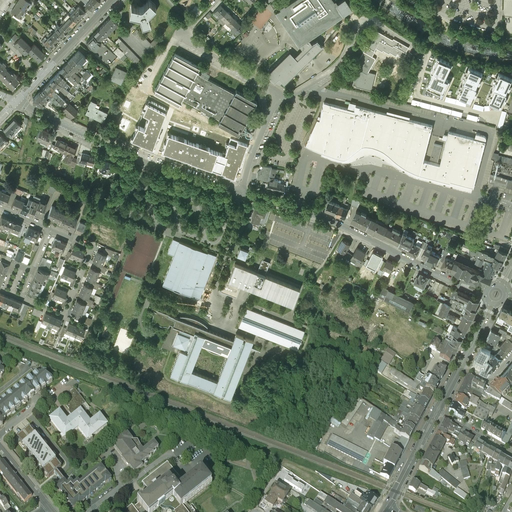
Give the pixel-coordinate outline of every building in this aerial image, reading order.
[(27,0),(18,0),(16,4),(24,10),(27,6),(29,7),(31,3),(29,1),(27,0)] [(89,0),(88,1),(83,6),(87,10),(90,12),(96,6),(90,0),(89,0)] [(147,0),(143,5),(139,6),(131,4),(129,12),(139,15),(142,23),(150,21),(148,12),(155,4),(150,0),(147,0)] [(332,0),(293,0),(285,6),(284,5),(280,8),(280,9),(275,13),(285,26),(298,46),(299,46),(302,49),(294,57),(290,52),(267,74),(269,76),(268,77),(269,79),(270,78),(274,82),(275,81),(279,84),(282,81),(284,83),(302,65),(304,63),(305,64),(306,63),(307,62),(306,61),(308,59),(311,56),(321,46),(316,41),(312,44),(308,39),(352,9),(345,0),(342,0),(337,4),(335,1),(334,2),(332,0)] [(24,10),(16,4),(11,12),(14,14),(19,18),(19,17),(21,14),(24,15),(26,11),(24,10)] [(220,5),(214,12),(220,18),(226,11),(220,5)] [(81,8),(78,6),(74,10),(81,16),(85,12),(81,8)] [(81,16),(74,10),(70,15),(76,21),(81,16)] [(232,16),(226,11),(220,18),(226,23),(232,16)] [(70,15),(68,13),(64,18),(65,20),(72,26),(76,21),(70,15)] [(19,18),(14,14),(12,16),(23,24),(24,21),(19,17),(19,18)] [(111,16),(99,29),(105,35),(117,23),(111,16)] [(237,21),(232,16),(226,23),(231,28),(237,21)] [(72,26),(65,20),(61,24),(67,30),(72,26)] [(262,26),(259,24),(259,23),(253,20),(252,23),(261,28),(262,26)] [(243,27),(237,21),(231,28),(237,34),(243,27)] [(67,30),(61,24),(59,26),(58,25),(57,27),(64,34),(67,30)] [(64,34),(57,27),(55,29),(56,30),(54,31),(61,38),(64,34)] [(105,35),(99,29),(93,35),(100,41),(105,35)] [(150,43),(137,29),(132,33),(151,52),(155,48),(150,43)] [(61,38),(54,31),(52,33),(51,32),(50,34),(57,41),(61,38)] [(393,40),(378,31),(369,48),(365,46),(362,51),(364,51),(359,60),(360,61),(356,68),(360,70),(367,74),(368,72),(375,60),(375,58),(372,56),(375,51),(374,51),(376,48),(382,51),(383,50),(389,53),(390,52),(396,55),(397,54),(403,58),(406,52),(408,47),(394,39),(393,40)] [(15,34),(11,38),(15,42),(19,38),(15,34)] [(57,41),(50,34),(48,36),(49,37),(47,39),(54,45),(57,41)] [(100,41),(93,35),(86,42),(94,49),(101,42),(100,41)] [(31,47),(20,37),(14,43),(25,54),(28,50),(39,61),(45,54),(34,44),(31,47)] [(141,61),(119,38),(114,42),(137,66),(141,61)] [(155,38),(150,43),(155,48),(160,43),(155,38)] [(47,39),(46,40),(45,40),(43,41),(44,42),(46,45),(45,46),(47,48),(48,47),(50,49),(54,45),(47,39)] [(111,41),(106,45),(120,59),(125,54),(111,41)] [(78,51),(72,57),(80,64),(86,58),(78,51)] [(107,63),(111,58),(106,53),(102,58),(107,63)] [(200,76),(198,74),(196,73),(197,71),(198,71),(198,70),(199,68),(199,67),(196,66),(197,66),(196,65),(196,66),(194,64),(191,63),(188,61),(189,61),(188,61),(186,60),(183,59),(183,58),(180,57),(181,57),(180,57),(178,56),(178,55),(178,56),(175,54),(174,54),(175,54),(173,57),(172,56),(172,57),(173,57),(172,60),(171,60),(172,60),(170,62),(169,65),(168,64),(168,65),(169,65),(167,68),(167,67),(167,68),(166,70),(165,73),(164,72),(164,73),(163,75),(163,76),(162,78),(161,78),(162,78),(160,81),(159,80),(160,81),(159,83),(158,83),(159,84),(157,86),(156,88),(155,88),(156,89),(154,91),(154,92),(157,93),(159,95),(160,95),(162,96),(165,98),(167,99),(168,99),(170,100),(170,101),(173,102),(175,103),(175,104),(176,104),(178,105),(179,105),(180,102),(181,103),(181,102),(180,102),(181,99),(182,99),(184,100),(184,101),(186,102),(188,103),(190,104),(191,104),(192,105),(193,106),(193,105),(195,107),(197,108),(199,109),(201,110),(204,111),(203,112),(204,112),(204,111),(206,113),(204,115),(209,117),(210,115),(212,116),(213,116),(215,117),(214,118),(215,118),(215,117),(217,119),(219,120),(220,121),(218,123),(218,124),(221,125),(224,127),(227,128),(227,129),(227,128),(230,130),(229,130),(230,130),(232,131),(232,132),(233,132),(235,133),(236,133),(238,135),(239,135),(238,134),(240,132),(241,132),(240,131),(242,129),(242,128),(243,126),(244,126),(243,126),(245,123),(246,123),(245,123),(247,120),(248,117),(250,114),(251,115),(251,114),(250,114),(251,111),(252,111),(253,108),(255,105),(255,106),(256,105),(255,105),(256,102),(257,102),(256,102),(253,100),(254,100),(253,100),(251,99),(251,98),(250,99),(248,97),(245,96),(245,95),(245,96),(242,94),(239,92),(236,91),(234,94),(234,93),(233,94),(231,93),(231,92),(231,93),(229,91),(227,90),(225,89),(223,88),(222,88),(220,87),(220,86),(218,85),(216,84),(214,83),(212,82),(211,82),(209,81),(209,80),(207,79),(206,79),(207,77),(206,76),(205,76),(202,74),(201,76),(200,75),(200,76)] [(80,64),(72,57),(68,62),(74,68),(76,67),(77,67),(81,70),(83,67),(80,64)] [(453,66),(439,59),(437,63),(439,64),(436,70),(434,69),(432,73),(434,74),(446,80),(448,75),(449,76),(451,73),(449,72),(453,66)] [(12,75),(4,67),(6,65),(3,62),(1,64),(0,63),(0,77),(12,89),(19,81),(15,77),(17,75),(14,73),(12,75)] [(74,68),(68,62),(63,66),(78,80),(80,78),(74,72),(72,72),(72,71),(74,68)] [(78,80),(63,66),(59,71),(65,78),(68,80),(70,78),(75,83),(76,82),(78,80)] [(483,74),(469,67),(467,71),(469,72),(466,78),(464,77),(462,81),(464,82),(476,88),(478,83),(479,84),(481,81),(480,80),(483,74)] [(126,72),(116,68),(111,79),(120,84),(126,72)] [(367,74),(360,70),(358,76),(355,75),(353,85),(356,86),(355,87),(371,91),(375,74),(368,72),(367,74)] [(71,87),(65,82),(63,81),(63,80),(65,78),(59,71),(54,76),(69,90),(72,93),(75,90),(77,88),(73,85),(71,87)] [(511,80),(511,79),(499,73),(497,77),(498,78),(496,84),(494,83),(492,87),(494,88),(506,93),(508,89),(509,90),(511,87),(509,86),(511,80)] [(446,80),(434,74),(433,75),(432,78),(433,78),(430,85),(429,84),(427,88),(441,94),(444,88),(445,88),(447,85),(445,84),(447,80),(446,80)] [(69,90),(54,76),(49,81),(56,88),(59,86),(60,86),(60,87),(66,93),(69,90)] [(56,88),(49,81),(44,86),(59,100),(61,98),(56,92),(55,92),(54,91),(56,88)] [(476,88),(464,82),(462,86),(463,86),(460,93),(459,92),(457,96),(471,102),(474,96),(475,96),(477,93),(475,92),(477,88),(476,88)] [(59,100),(44,86),(39,92),(48,101),(49,102),(50,100),(48,97),(49,96),(50,97),(50,98),(56,103),(57,103),(59,100)] [(130,87),(116,123),(131,129),(135,117),(140,119),(143,113),(139,112),(146,93),(130,87)] [(506,93),(494,88),(492,91),(493,92),(490,98),(489,98),(487,102),(501,108),(504,101),(505,102),(507,99),(505,98),(507,94),(506,93)] [(48,101),(39,92),(33,98),(33,101),(43,106),(48,101)] [(68,103),(61,98),(59,100),(63,104),(65,106),(68,103)] [(96,103),(91,101),(88,107),(89,107),(85,113),(90,116),(90,115),(93,117),(99,120),(103,121),(107,113),(94,107),(96,103)] [(150,104),(147,103),(143,113),(149,116),(147,120),(149,121),(147,125),(145,124),(144,129),(138,126),(132,137),(133,138),(132,139),(141,143),(141,142),(143,143),(143,144),(151,147),(151,146),(153,146),(166,111),(164,110),(165,109),(151,101),(150,104)] [(77,110),(69,102),(68,103),(65,106),(62,109),(71,118),(77,110)] [(433,125),(356,105),(354,110),(324,102),(319,120),(316,119),(305,145),(312,149),(321,153),(331,156),(342,159),(344,159),(346,159),(347,158),(355,152),(362,147),(363,146),(364,146),(366,146),(372,147),(380,149),(384,152),(388,155),(390,156),(392,159),(396,162),(402,166),(404,168),(408,170),(412,171),(415,173),(419,174),(446,181),(456,184),(457,183),(459,183),(474,187),(477,174),(486,141),(475,138),(449,131),(440,165),(423,160),(433,125)] [(507,112),(502,111),(498,127),(502,128),(507,112)] [(14,118),(8,124),(16,131),(21,125),(14,118)] [(16,131),(8,124),(3,130),(11,138),(14,135),(13,133),(16,131)] [(40,129),(36,138),(41,140),(46,142),(50,133),(45,130),(44,131),(40,129)] [(173,154),(176,155),(176,156),(181,157),(182,156),(185,157),(184,159),(188,160),(188,159),(191,160),(190,161),(194,163),(195,162),(198,163),(197,164),(202,165),(202,164),(208,166),(208,167),(211,168),(211,169),(214,170),(215,168),(221,171),(220,172),(224,173),(224,174),(232,177),(233,174),(235,175),(238,167),(237,167),(238,164),(240,165),(241,161),(239,161),(241,157),(242,157),(245,151),(243,150),(244,147),(246,148),(247,144),(230,138),(224,155),(209,149),(210,148),(205,147),(205,148),(200,146),(200,145),(196,144),(196,145),(188,142),(188,141),(183,139),(183,140),(178,138),(178,137),(170,134),(169,137),(167,136),(165,142),(167,143),(165,147),(164,146),(163,148),(161,149),(163,153),(165,152),(173,155),(173,154)] [(67,143),(57,139),(53,147),(63,152),(67,143)] [(76,148),(67,143),(63,152),(67,154),(64,159),(70,161),(72,157),(74,152),(76,148)] [(442,146),(434,144),(430,159),(438,161),(442,146)] [(49,151),(43,150),(40,157),(44,158),(44,157),(47,157),(49,153),(49,151)] [(88,155),(82,153),(81,157),(79,161),(80,162),(86,163),(88,155)] [(511,159),(498,156),(498,155),(493,153),(491,159),(511,163),(511,159)] [(95,157),(88,155),(86,163),(93,165),(95,157)] [(114,165),(103,160),(101,164),(99,169),(101,170),(100,173),(106,176),(107,173),(110,174),(114,165)] [(271,169),(263,167),(257,173),(257,178),(268,181),(271,169)] [(268,181),(267,184),(266,183),(266,185),(267,186),(266,190),(275,192),(277,183),(272,182),(275,169),(271,169),(268,181)] [(511,181),(490,174),(488,182),(511,188),(511,181)] [(58,182),(54,179),(49,190),(54,193),(55,190),(58,182)] [(64,187),(58,182),(55,190),(61,192),(64,187)] [(284,184),(277,183),(275,192),(283,194),(284,189),(285,184),(284,183),(284,184)] [(16,188),(9,185),(8,188),(8,192),(11,192),(14,193),(16,188)] [(23,191),(16,188),(14,193),(17,194),(18,197),(22,194),(23,191)] [(83,196),(81,202),(87,205),(90,198),(88,198),(83,196)] [(24,201),(20,211),(26,213),(32,199),(30,199),(31,198),(29,197),(29,198),(26,197),(24,201)] [(16,198),(14,199),(11,207),(16,209),(20,199),(16,198)] [(24,201),(20,199),(16,209),(20,211),(24,201)] [(32,199),(26,213),(32,216),(34,213),(38,202),(36,201),(36,200),(35,200),(34,200),(32,199)] [(38,202),(34,213),(41,216),(46,203),(39,200),(38,202)] [(339,205),(328,201),(325,210),(336,214),(339,206),(339,205)] [(340,206),(339,206),(336,214),(340,216),(343,207),(344,204),(341,203),(340,206)] [(67,214),(54,208),(55,207),(52,206),(47,216),(57,221),(57,222),(70,228),(69,229),(72,231),(77,220),(66,215),(67,214)] [(266,212),(255,208),(252,218),(251,221),(258,224),(261,217),(264,218),(266,212)] [(361,213),(356,211),(351,221),(366,228),(371,218),(366,216),(366,215),(362,213),(361,213)] [(14,221),(7,218),(4,227),(7,228),(7,229),(10,230),(10,229),(14,221)] [(388,227),(371,218),(366,228),(383,237),(387,228),(388,227)] [(21,224),(14,221),(10,229),(13,231),(19,233),(21,229),(19,228),(21,224)] [(86,225),(80,222),(76,229),(83,232),(86,225)] [(34,230),(29,227),(23,240),(29,242),(31,238),(34,230)] [(395,232),(387,228),(383,237),(398,245),(402,235),(396,232),(397,230),(395,232)] [(40,232),(34,230),(31,238),(36,241),(40,232)] [(405,236),(402,235),(398,245),(408,250),(412,243),(414,239),(406,235),(405,236)] [(60,241),(54,238),(51,247),(57,249),(60,241)] [(216,255),(179,241),(178,243),(175,242),(176,240),(173,239),(167,253),(174,255),(162,284),(199,299),(201,293),(200,293),(202,289),(203,290),(207,279),(206,279),(207,275),(208,275),(212,264),(211,264),(213,260),(214,260),(216,255)] [(350,244),(343,239),(337,248),(341,251),(344,252),(345,253),(346,251),(347,249),(348,246),(349,247),(350,244)] [(60,241),(57,249),(62,252),(66,243),(60,241)] [(416,246),(412,243),(408,250),(407,252),(415,256),(417,253),(418,251),(421,245),(417,244),(416,246)] [(495,256),(464,244),(462,250),(474,255),(483,259),(484,257),(492,260),(492,261),(489,260),(489,262),(496,265),(500,267),(504,260),(495,256)] [(509,249),(495,244),(493,248),(497,249),(508,253),(509,249)] [(425,249),(422,256),(426,259),(430,251),(431,248),(427,246),(427,245),(425,249)] [(79,249),(73,246),(71,252),(69,256),(75,258),(79,249)] [(248,251),(240,248),(237,256),(245,259),(248,251)] [(352,255),(350,258),(351,258),(359,263),(360,263),(362,260),(366,253),(357,248),(352,255)] [(84,251),(79,249),(75,258),(80,260),(82,257),(84,251)] [(508,253),(497,249),(496,252),(497,252),(495,256),(504,260),(508,253)] [(103,253),(98,251),(95,256),(104,260),(107,255),(107,254),(103,253)] [(439,256),(430,251),(426,259),(425,261),(433,265),(434,265),(435,262),(436,263),(439,256)] [(20,252),(17,254),(15,259),(21,262),(24,254),(20,252)] [(370,258),(369,261),(373,263),(372,264),(378,267),(378,266),(380,261),(382,258),(378,255),(373,252),(370,258)] [(483,259),(474,255),(473,258),(477,259),(476,262),(481,264),(483,259)] [(104,260),(95,256),(93,261),(98,264),(102,265),(104,260)] [(446,257),(444,260),(441,266),(450,270),(454,261),(446,257)] [(6,260),(1,259),(0,262),(0,266),(7,269),(9,264),(5,262),(6,260)] [(262,259),(257,272),(235,263),(229,277),(226,275),(220,291),(236,298),(241,285),(293,305),(299,288),(265,275),(270,262),(262,259)] [(395,263),(387,260),(386,262),(383,268),(387,270),(388,269),(391,271),(395,263)] [(479,272),(454,260),(454,261),(450,270),(451,270),(457,272),(457,273),(459,274),(460,273),(469,277),(478,281),(479,279),(483,282),(484,280),(488,282),(491,275),(484,272),(480,270),(479,272)] [(496,265),(489,262),(488,263),(486,267),(493,270),(496,265)] [(65,267),(61,276),(66,278),(70,269),(65,267)] [(96,269),(91,267),(88,273),(97,276),(100,271),(96,269)] [(493,270),(486,267),(484,272),(491,275),(493,270)] [(45,271),(38,268),(34,277),(42,281),(45,282),(47,277),(47,278),(49,274),(49,273),(45,271)] [(76,271),(70,269),(66,278),(72,280),(73,277),(76,271)] [(97,276),(88,273),(86,278),(91,280),(95,282),(97,276)] [(429,277),(420,273),(419,275),(418,274),(416,277),(417,277),(414,283),(424,288),(424,287),(429,277)] [(42,281),(34,277),(30,286),(41,291),(44,286),(41,285),(42,281)] [(89,286),(84,284),(81,289),(90,293),(93,288),(93,287),(89,286)] [(41,291),(30,286),(28,292),(36,295),(37,294),(40,296),(41,291)] [(62,289),(56,287),(54,292),(52,296),(58,298),(62,289)] [(416,304),(383,287),(376,296),(411,313),(416,304)] [(67,291),(62,289),(58,298),(63,301),(65,297),(67,291)] [(90,293),(81,289),(79,294),(84,297),(88,298),(90,293)] [(454,289),(450,297),(453,299),(458,301),(460,298),(456,296),(458,291),(454,289)] [(472,298),(458,291),(456,296),(460,298),(458,301),(475,309),(479,300),(472,298)] [(10,298),(4,295),(1,304),(7,306),(10,298)] [(458,301),(453,299),(451,301),(445,298),(440,295),(437,299),(444,303),(450,306),(455,308),(458,301)] [(10,298),(7,306),(13,309),(16,300),(10,298)] [(22,303),(16,300),(13,309),(18,311),(22,303)] [(82,302),(77,300),(74,305),(83,309),(86,304),(82,302)] [(475,309),(458,301),(455,308),(465,313),(473,317),(476,310),(475,309)] [(465,313),(461,320),(447,313),(450,306),(444,303),(439,313),(445,316),(444,317),(457,323),(459,323),(460,323),(458,327),(466,331),(473,317),(465,313)] [(29,305),(24,304),(20,313),(25,315),(29,305)] [(83,309),(74,305),(72,311),(77,313),(81,315),(83,309)] [(242,339),(243,336),(236,333),(233,340),(207,329),(207,327),(203,324),(199,321),(194,319),(190,317),(185,317),(180,316),(179,319),(149,307),(148,309),(154,311),(152,322),(163,327),(164,326),(169,327),(169,325),(180,329),(179,330),(177,330),(171,344),(183,348),(182,350),(180,349),(170,374),(177,377),(178,375),(180,376),(179,378),(220,394),(221,392),(223,393),(223,395),(230,398),(249,350),(257,353),(258,349),(250,346),(253,340),(245,337),(244,340),(242,339)] [(511,309),(503,307),(501,311),(500,311),(499,313),(511,319),(511,309)] [(42,311),(34,308),(32,313),(40,317),(42,311)] [(304,331),(255,312),(256,310),(252,308),(251,310),(245,308),(238,327),(297,350),(304,331)] [(45,312),(41,322),(47,324),(51,315),(45,312)] [(511,319),(499,313),(496,319),(507,324),(511,326),(511,319)] [(51,315),(47,324),(52,326),(56,317),(51,315)] [(56,317),(52,326),(58,329),(59,325),(62,319),(56,317)] [(66,328),(65,332),(70,334),(74,325),(69,322),(66,328)] [(509,331),(494,323),(491,329),(501,334),(502,334),(501,334),(506,336),(507,332),(508,332),(509,331)] [(74,325),(70,334),(76,336),(80,327),(74,325)] [(458,327),(454,325),(450,332),(462,338),(466,331),(458,327)] [(80,327),(76,336),(81,339),(85,329),(80,327)] [(501,334),(491,329),(486,338),(490,341),(490,340),(491,341),(496,343),(501,334)] [(462,338),(450,332),(449,335),(452,336),(453,336),(451,340),(459,344),(461,340),(462,338)] [(500,345),(500,346),(502,347),(509,350),(511,346),(511,339),(508,337),(506,339),(505,341),(500,345)] [(451,340),(445,338),(442,345),(446,348),(447,348),(447,347),(455,352),(459,344),(451,340)] [(440,344),(433,341),(431,344),(432,344),(429,348),(436,352),(440,344)] [(494,348),(484,343),(482,346),(490,351),(492,351),(493,349),(494,348)] [(442,345),(440,344),(436,352),(442,355),(446,348),(442,345)] [(490,351),(482,346),(481,350),(477,358),(481,360),(480,360),(480,361),(482,357),(486,359),(487,357),(487,356),(489,353),(490,351)] [(442,355),(440,358),(449,363),(455,352),(447,347),(447,348),(446,348),(442,355)] [(500,349),(498,351),(493,349),(492,351),(496,354),(502,357),(509,350),(502,347),(500,349)] [(395,355),(389,349),(381,361),(386,365),(387,366),(395,355)] [(494,356),(489,353),(487,356),(487,357),(488,357),(487,360),(496,364),(502,357),(496,354),(494,356)] [(486,359),(482,357),(480,361),(484,362),(485,363),(484,366),(482,365),(480,370),(487,374),(496,364),(487,360),(486,359)] [(386,365),(381,361),(375,371),(380,374),(386,365)] [(511,363),(499,378),(510,388),(511,385),(511,363)] [(437,365),(429,380),(438,385),(439,382),(445,370),(437,365)] [(0,425),(0,426),(0,423),(2,423),(2,421),(3,421),(3,419),(5,419),(5,417),(53,380),(51,378),(38,373),(37,373),(37,371),(34,373),(31,369),(0,393),(0,425)] [(417,386),(392,369),(390,373),(418,391),(423,394),(425,390),(425,389),(419,387),(417,386)] [(438,385),(429,380),(424,378),(420,375),(420,374),(419,374),(416,379),(416,380),(416,381),(416,382),(421,384),(419,387),(425,389),(425,390),(433,394),(438,385)] [(467,376),(459,391),(467,394),(470,387),(472,388),(471,390),(486,398),(487,395),(486,394),(485,394),(486,394),(483,392),(475,388),(476,387),(472,385),(474,380),(467,376)] [(510,388),(499,378),(490,389),(496,395),(501,398),(510,388)] [(486,386),(480,383),(477,388),(483,391),(486,386)] [(62,434),(65,438),(78,428),(87,439),(91,436),(91,437),(107,425),(104,421),(103,421),(102,420),(103,420),(99,415),(90,423),(82,413),(89,408),(79,394),(78,388),(75,390),(74,389),(68,394),(70,398),(67,401),(70,404),(68,406),(70,409),(70,412),(73,416),(67,421),(59,411),(50,419),(62,434)] [(496,395),(490,389),(489,389),(486,394),(487,395),(500,401),(502,398),(501,398),(496,395)] [(433,394),(425,390),(423,394),(420,399),(428,403),(433,394)] [(467,394),(459,391),(456,397),(463,400),(467,394)] [(470,396),(467,394),(463,400),(467,402),(468,403),(468,404),(475,407),(476,406),(470,403),(473,398),(469,397),(470,396)] [(428,403),(420,399),(416,396),(414,400),(417,402),(418,402),(417,404),(416,406),(415,408),(423,412),(428,403)] [(463,400),(456,397),(452,405),(459,408),(461,409),(463,410),(467,402),(463,400)] [(358,398),(341,423),(346,427),(363,402),(358,398)] [(511,405),(502,398),(500,401),(499,403),(511,411),(511,405)] [(488,406),(478,402),(476,406),(490,413),(493,415),(497,407),(494,405),(492,408),(488,406)] [(461,409),(459,408),(452,405),(449,412),(467,423),(470,418),(459,412),(461,409)] [(476,406),(475,407),(477,408),(475,410),(476,410),(475,412),(488,418),(489,416),(490,413),(476,406)] [(409,411),(401,407),(399,410),(404,413),(407,415),(409,411)] [(415,408),(413,412),(411,411),(411,412),(409,411),(407,415),(408,415),(410,417),(411,417),(419,421),(423,412),(415,408)] [(407,415),(404,413),(399,410),(395,418),(399,421),(402,415),(407,419),(408,415),(407,415)] [(488,418),(475,412),(473,416),(485,423),(488,418)] [(410,417),(408,415),(407,419),(406,420),(404,419),(402,423),(406,426),(414,430),(419,421),(411,417),(410,417)] [(398,424),(386,416),(383,422),(387,426),(388,424),(395,428),(398,424)] [(376,420),(367,436),(373,440),(375,437),(379,429),(382,424),(376,420)] [(461,430),(444,420),(442,425),(448,429),(455,432),(459,434),(459,433),(461,430)] [(387,426),(383,422),(382,424),(379,429),(383,433),(387,426)] [(497,430),(495,429),(495,428),(485,423),(481,431),(502,443),(506,435),(497,429),(497,430)] [(404,429),(398,424),(395,428),(394,432),(400,436),(401,437),(408,441),(412,435),(404,429)] [(506,435),(502,443),(506,445),(511,434),(511,424),(506,435)] [(448,429),(442,425),(439,430),(446,433),(448,429)] [(49,447),(31,426),(16,438),(48,478),(54,473),(56,476),(61,482),(63,480),(64,480),(58,474),(56,471),(61,468),(46,449),(49,447)] [(406,426),(404,429),(412,435),(414,430),(406,426)] [(379,429),(375,437),(379,440),(383,433),(379,429)] [(133,441),(125,431),(110,443),(122,458),(121,458),(128,468),(129,467),(134,473),(142,466),(140,464),(148,458),(148,457),(153,453),(153,452),(158,448),(153,442),(142,450),(140,447),(137,441),(133,441)] [(367,452),(332,434),(327,444),(362,462),(367,452)] [(444,438),(437,434),(435,439),(442,442),(443,440),(444,438)] [(472,439),(463,434),(463,435),(461,438),(460,441),(458,444),(464,447),(467,448),(469,445),(470,443),(472,439)] [(399,441),(397,446),(404,450),(408,441),(401,437),(399,441)] [(449,440),(444,438),(443,440),(447,442),(447,444),(452,447),(454,442),(452,442),(449,440)] [(442,442),(435,439),(421,464),(431,469),(445,443),(442,442)] [(485,447),(478,442),(473,450),(480,454),(481,454),(482,455),(485,447)] [(397,446),(391,444),(391,445),(390,447),(391,448),(401,455),(402,455),(403,452),(404,450),(397,446)] [(491,450),(485,447),(482,455),(481,454),(480,454),(480,464),(481,464),(482,464),(482,460),(484,460),(484,456),(487,458),(491,450)] [(401,455),(391,448),(389,452),(383,464),(385,465),(394,469),(399,460),(398,460),(400,458),(401,455)] [(491,450),(487,458),(490,460),(490,462),(488,462),(487,471),(489,471),(491,471),(493,461),(497,454),(491,450)] [(497,454),(493,461),(491,471),(491,473),(495,474),(496,472),(498,464),(502,457),(497,454)] [(498,464),(496,472),(499,473),(500,468),(500,467),(499,467),(500,466),(503,468),(508,460),(502,457),(498,464)] [(511,462),(508,460),(503,468),(505,469),(504,470),(502,475),(506,476),(508,471),(511,464),(511,462)] [(3,461),(0,462),(0,470),(3,475),(10,469),(3,461)] [(183,484),(167,463),(142,483),(150,493),(141,500),(140,499),(137,501),(138,504),(143,509),(144,511),(152,511),(160,506),(161,507),(162,508),(163,508),(164,509),(166,509),(166,510),(167,510),(168,510),(168,509),(169,509),(170,509),(172,510),(174,511),(173,511),(187,511),(182,505),(211,483),(200,469),(196,472),(197,473),(183,484)] [(458,463),(456,463),(455,464),(457,470),(460,469),(464,479),(470,477),(466,466),(460,468),(459,463),(458,463)] [(431,469),(421,464),(418,469),(428,475),(438,481),(441,478),(438,475),(431,469)] [(385,465),(380,475),(388,479),(394,469),(385,465)] [(100,466),(79,483),(77,481),(73,484),(71,481),(67,484),(63,480),(61,482),(56,487),(61,493),(61,492),(69,502),(68,502),(73,508),(80,502),(81,503),(85,500),(84,500),(89,496),(89,497),(95,492),(105,484),(111,480),(100,466)] [(18,478),(10,469),(3,475),(2,476),(9,485),(18,478)] [(459,485),(442,471),(438,475),(441,478),(455,489),(457,488),(459,485)] [(511,472),(508,471),(506,476),(501,489),(504,491),(511,474),(510,473),(511,472)] [(293,474),(290,472),(284,481),(301,492),(305,486),(299,482),(297,485),(292,482),(294,479),(291,477),(293,474)] [(25,487),(18,478),(9,485),(17,494),(18,493),(25,487)] [(419,484),(413,480),(408,489),(415,492),(418,487),(419,484)] [(289,493),(276,485),(270,496),(277,501),(282,504),(289,493)] [(31,495),(25,487),(18,493),(24,501),(31,495)] [(468,496),(457,488),(454,492),(465,500),(468,496)] [(339,502),(341,496),(330,492),(328,497),(339,502)] [(350,511),(343,507),(321,493),(318,496),(325,501),(325,502),(340,511),(350,511)] [(377,500),(369,495),(366,501),(365,502),(361,500),(362,498),(360,497),(359,496),(355,493),(354,494),(352,497),(362,503),(371,509),(377,500)] [(277,501),(270,496),(267,499),(264,502),(268,506),(272,508),(274,504),(276,504),(276,502),(277,501)] [(352,497),(351,496),(349,499),(348,499),(343,507),(350,511),(368,511),(371,509),(362,503),(352,497)] [(323,504),(315,499),(313,503),(320,507),(323,504)] [(327,511),(309,500),(306,505),(316,511),(327,511)] [(410,508),(418,511),(423,511),(425,508),(413,502),(410,508)]
